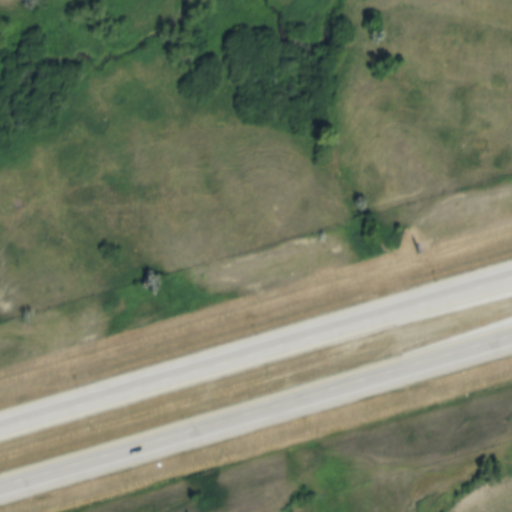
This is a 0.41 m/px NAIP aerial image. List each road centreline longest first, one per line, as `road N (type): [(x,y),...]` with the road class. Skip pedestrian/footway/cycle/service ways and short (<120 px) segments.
road 1 (motorway): [(511,273),(0,433)]
road 2 (motorway): [(0,492),(511,333)]
